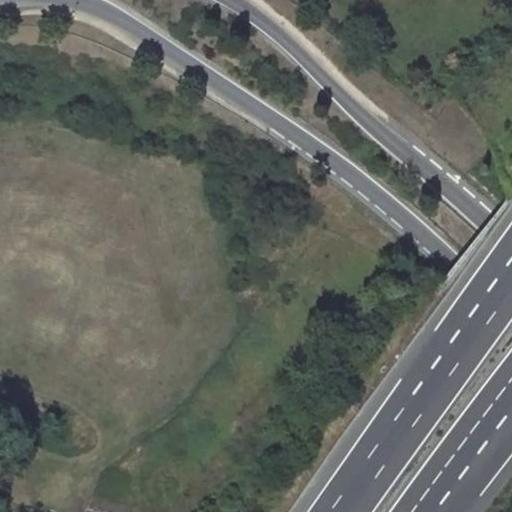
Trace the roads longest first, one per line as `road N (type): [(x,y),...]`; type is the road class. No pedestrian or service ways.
road 1 (primary): [(76,0),(155,40),(350,173),(511,322)]
road 2 (primary): [(511,246),(348,105),(278,33),(231,0)]
road 3 (motorway): [(511,275),(341,511)]
road 4 (motorway): [(423,511),(511,394)]
